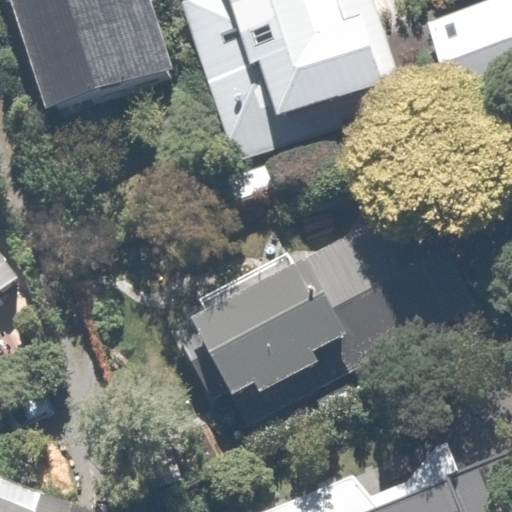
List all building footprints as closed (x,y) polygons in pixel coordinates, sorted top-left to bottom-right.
[(159,0),(26,0),(65,124),(187,81),(159,0)] [(398,0),(191,0),(241,180),(445,136),(413,43),(398,0)] [(511,10),(413,43),(445,136),(511,113),(511,10)] [(430,211),(179,337),(228,453),(492,321),(430,211)] [(0,310),(29,287),(0,252),(0,310)] [(504,511),(487,470),(472,474),(459,448),(421,483),(383,499),(362,481),(283,511),(504,511)] [(54,511),(0,489),(0,511),(54,511)]
